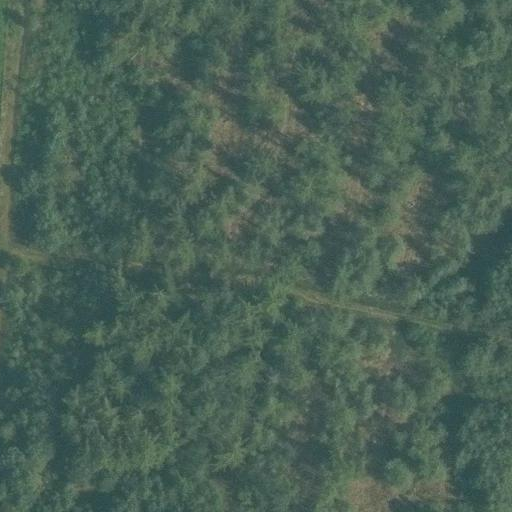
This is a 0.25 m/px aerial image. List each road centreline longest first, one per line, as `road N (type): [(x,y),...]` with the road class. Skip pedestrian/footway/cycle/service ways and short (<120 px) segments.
road 1 (track): [(7,243),(511,338)]
road 2 (track): [(17,0),(0,347)]
